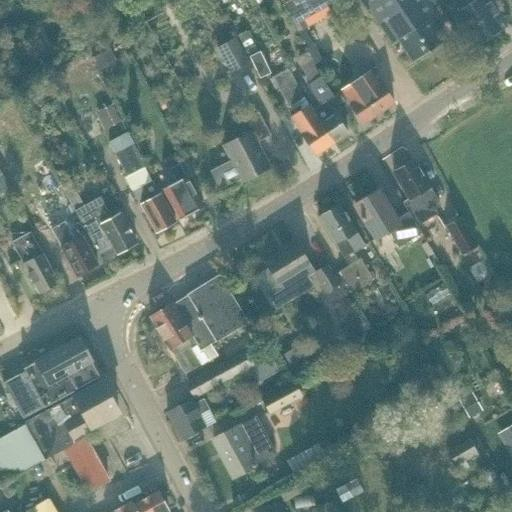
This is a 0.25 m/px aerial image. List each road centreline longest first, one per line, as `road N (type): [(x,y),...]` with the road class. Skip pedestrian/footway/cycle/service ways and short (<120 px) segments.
road 1 (secondary): [(90,304),(322,184),(511,58)]
road 2 (secondary): [(201,511),(90,304)]
